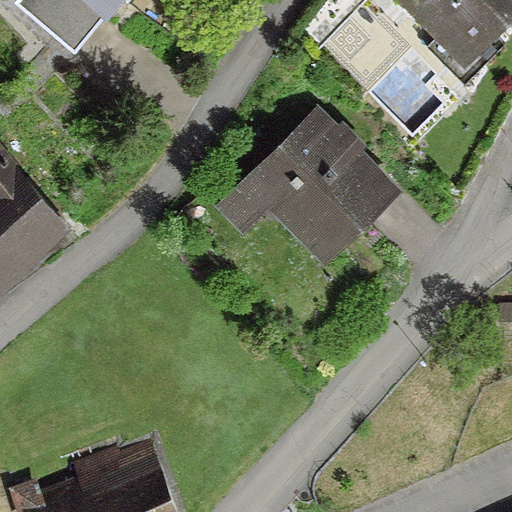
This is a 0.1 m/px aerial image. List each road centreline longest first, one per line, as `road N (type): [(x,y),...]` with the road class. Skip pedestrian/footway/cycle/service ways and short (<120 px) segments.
road 1 (residential): [(283,0),(191,146),(157,185),(121,225),(0,322)]
road 2 (residential): [(239,511),(387,357),(471,254)]
